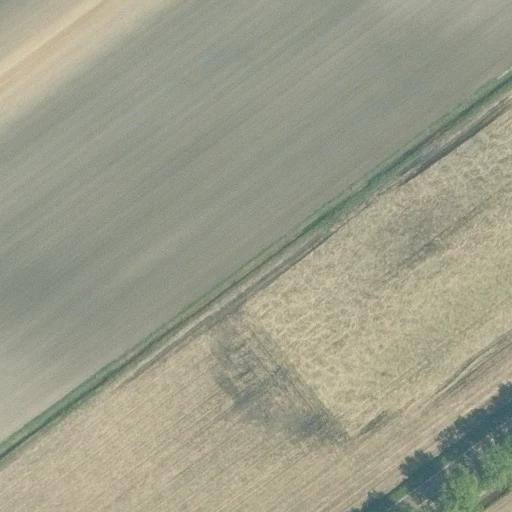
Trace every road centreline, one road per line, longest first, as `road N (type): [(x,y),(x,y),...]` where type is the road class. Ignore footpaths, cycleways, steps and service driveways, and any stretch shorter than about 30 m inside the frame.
road 1 (track): [(126,0),(0,93)]
road 2 (tertiary): [(410,511),(511,436)]
